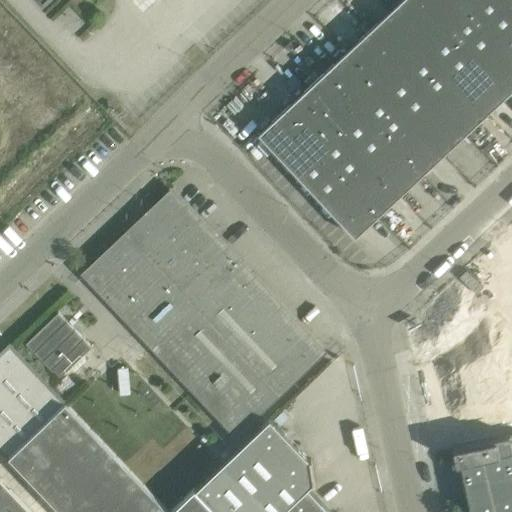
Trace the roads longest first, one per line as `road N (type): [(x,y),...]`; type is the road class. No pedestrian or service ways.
road 1 (unclassified): [(360,311),(170,117)]
road 2 (unclassified): [(170,117),(0,282)]
road 3 (unclassified): [(414,511),(389,390),(360,311)]
road 4 (unclassified): [(360,311),(410,281),(511,185)]
road 5 (unclassified): [(170,117),(292,0)]
